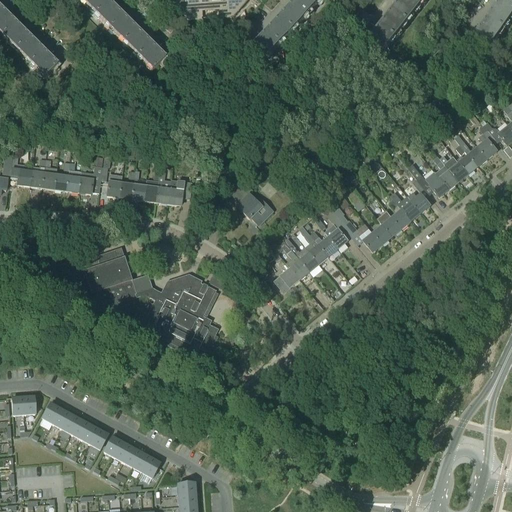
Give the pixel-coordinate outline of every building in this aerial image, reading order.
[(81,0),(79,2),(151,73),(164,60),(103,0),(81,0)] [(212,21),(231,20),(247,0),(246,0),(174,0),(170,6),(189,23),(208,21),(208,19),(211,19),(212,21)] [(297,0),(253,48),(267,61),(304,22),(324,0),(297,0)] [(402,0),(367,44),(382,56),(426,0),(402,0)] [(511,0),(501,0),(476,36),(492,47),(511,17),(511,0)] [(0,37),(43,80),(57,67),(0,10),(0,37)] [(507,109),(503,112),(507,117),(507,118),(511,124),(511,125),(508,129),(511,133),(511,114),(507,109)] [(487,125),(483,128),(488,134),(497,145),(502,141),(508,148),(511,144),(511,133),(508,129),(505,125),(497,131),(492,131),(487,125)] [(180,127),(179,138),(191,140),(192,128),(180,127)] [(483,146),(477,150),(487,162),(497,154),(493,149),(497,145),(488,134),(483,128),(479,132),(483,137),(478,140),(483,146)] [(395,131),(390,136),(398,146),(404,141),(395,131)] [(458,138),(454,141),(464,154),(468,158),(477,170),(487,162),(477,150),(472,155),(468,150),(458,138)] [(452,139),(448,141),(451,145),(450,145),(460,157),(464,154),(454,141),(452,139)] [(4,156),(2,170),(11,171),(12,164),(13,158),(4,156)] [(76,164),(83,161),(81,156),(74,158),(76,164)] [(11,172),(10,180),(15,181),(15,183),(18,183),(17,187),(30,189),(31,174),(24,173),(25,167),(17,166),(18,157),(13,158),(12,164),(11,171),(11,172)] [(454,159),(453,159),(468,177),(477,170),(468,158),(464,161),(462,158),(461,158),(456,162),(454,159)] [(443,160),(440,162),(458,185),(468,177),(453,159),(447,164),(443,160)] [(438,160),(433,163),(441,172),(436,176),(435,176),(449,193),(458,185),(440,162),(438,160)] [(31,174),(30,189),(42,190),(45,162),(40,162),(38,175),(31,174)] [(45,162),(42,190),(54,192),(56,177),(56,171),(49,170),(50,163),(45,162)] [(69,173),(68,179),(66,193),(78,195),(81,174),(74,173),(75,166),(70,166),(69,173)] [(80,180),(78,195),(91,197),(91,195),(99,196),(101,183),(101,177),(102,170),(94,169),(93,176),(81,174),(80,180)] [(146,183),(145,189),(143,203),(155,205),(160,173),(154,172),(153,184),(146,183)] [(160,173),(155,205),(168,206),(171,183),(164,182),(165,174),(160,173)] [(417,183),(421,189),(429,198),(433,194),(439,201),(449,193),(435,176),(436,176),(434,175),(425,182),(422,178),(421,179),(417,174),(412,178),(417,183)] [(56,177),(54,192),(66,193),(68,179),(56,177)] [(109,177),(107,199),(119,200),(121,186),(122,179),(109,177)] [(171,183),(168,206),(180,208),(181,200),(189,201),(191,185),(171,183)] [(417,183),(413,186),(417,192),(421,189),(417,183)] [(196,184),(194,195),(201,196),(202,185),(196,184)] [(249,197),(237,209),(251,222),(252,221),(259,228),(273,213),(263,203),(260,206),(250,196),(253,193),(244,185),(241,188),(249,197)] [(121,186),(119,200),(131,202),(133,187),(121,186)] [(133,187),(131,202),(143,203),(145,189),(133,187)] [(320,190),(314,195),(323,205),(328,201),(320,190)] [(413,195),(407,200),(420,216),(430,208),(421,197),(417,200),(413,195)] [(394,196),(390,199),(393,202),(411,224),(420,216),(407,200),(401,204),(394,196)] [(344,201),(339,206),(344,212),(349,207),(344,201)] [(289,202),(282,209),(286,213),(285,214),(293,222),(301,214),(293,206),(289,202)] [(393,202),(388,206),(397,216),(392,220),(401,232),(411,224),(393,202)] [(355,208),(354,208),(358,214),(365,209),(360,203),(355,208)] [(387,214),(377,222),(382,228),(392,240),(401,232),(392,220),(387,214)] [(343,218),(339,221),(344,227),(342,229),(351,241),(357,236),(373,255),(382,247),(373,236),(365,226),(357,232),(358,233),(358,234),(349,222),(347,223),(343,218)] [(334,228),(325,235),(328,240),(338,252),(347,244),(338,232),(340,231),(342,229),(344,227),(339,221),(333,227),(334,228)] [(320,222),(316,225),(322,232),(325,229),(320,222)] [(382,228),(373,236),(382,247),(392,240),(382,228)] [(314,234),(310,238),(328,259),(338,252),(328,240),(323,244),(314,234)] [(311,247),(305,251),(319,267),(328,259),(310,238),(306,241),(311,247)] [(291,244),(287,248),(291,253),(309,275),(319,267),(305,251),(300,256),(295,250),(291,244)] [(75,262),(58,267),(62,279),(60,280),(64,292),(67,292),(71,303),(86,298),(92,315),(103,311),(106,321),(108,321),(109,323),(131,316),(130,313),(132,313),(128,303),(144,297),(154,303),(152,306),(150,305),(139,327),(141,328),(140,330),(162,341),(160,344),(182,355),(184,352),(203,362),(204,360),(207,361),(218,339),(215,338),(218,331),(209,327),(211,323),(203,319),(204,317),(207,318),(218,296),(215,295),(216,293),(203,286),(201,285),(202,283),(189,276),(166,283),(161,294),(152,290),(148,277),(132,282),(124,259),(117,261),(114,252),(96,258),(76,265),(75,262)] [(292,262),(286,266),(290,271),(300,283),(309,275),(291,253),(287,257),(292,262)] [(281,279),(274,284),(283,295),(289,290),(290,291),(300,283),(290,271),(280,279),(281,279)] [(212,277),(208,285),(235,298),(237,294),(222,287),(224,283),(212,277)] [(33,399),(22,400),(23,417),(35,416),(33,399)] [(23,417),(22,400),(11,401),(12,418),(23,417)] [(51,426),(59,411),(50,406),(41,421),(51,426)] [(61,432),(69,416),(59,411),(51,426),(61,432)] [(70,437),(78,421),(69,416),(61,432),(70,437)] [(80,442),(88,427),(78,421),(70,437),(80,442)] [(89,447),(97,432),(88,427),(80,442),(89,447)] [(107,437),(97,432),(89,447),(99,452),(107,437)] [(113,460),(121,445),(111,439),(103,455),(113,460)] [(122,465),(131,450),(121,445),(113,460),(122,465)] [(132,470),(140,455),(131,450),(122,465),(132,470)] [(141,475),(150,460),(140,455),(132,470),(141,475)] [(160,465),(150,460),(141,475),(151,481),(160,465)] [(194,485),(177,487),(178,498),(195,497),(194,485)] [(196,508),(195,497),(178,498),(178,509),(196,508)]
